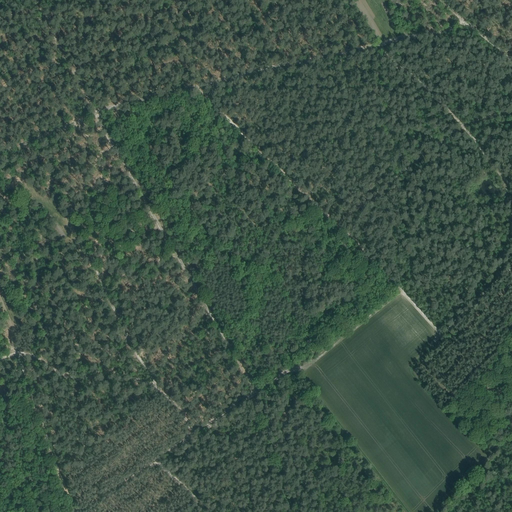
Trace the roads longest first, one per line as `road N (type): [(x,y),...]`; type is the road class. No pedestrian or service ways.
road 1 (track): [(400,291),(307,367),(291,368),(79,511)]
road 2 (track): [(442,335),(197,88)]
road 3 (track): [(335,225),(462,128),(511,110)]
road 4 (track): [(378,45),(197,88)]
